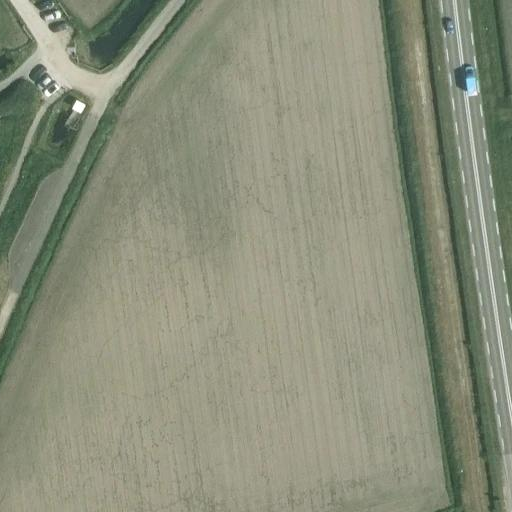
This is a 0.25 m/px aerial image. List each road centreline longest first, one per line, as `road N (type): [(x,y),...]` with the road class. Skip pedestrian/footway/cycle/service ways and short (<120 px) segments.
road 1 (track): [(481,511),(414,0)]
road 2 (primary): [(511,423),(445,0)]
road 3 (track): [(0,326),(106,90),(78,78),(47,48)]
